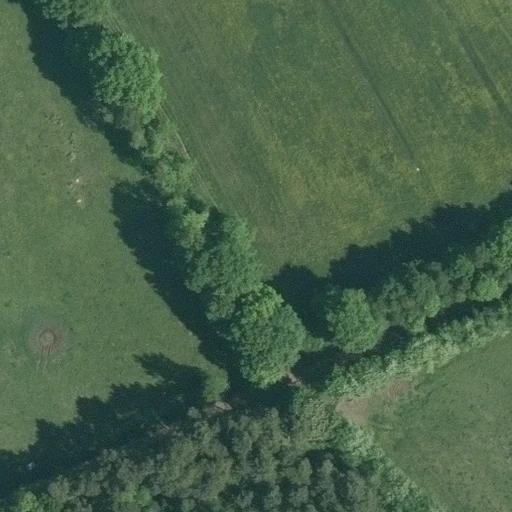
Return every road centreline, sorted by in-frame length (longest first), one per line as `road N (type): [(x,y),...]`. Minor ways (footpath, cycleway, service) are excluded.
road 1 (track): [(28,511),(511,303)]
road 2 (track): [(298,397),(396,511)]
